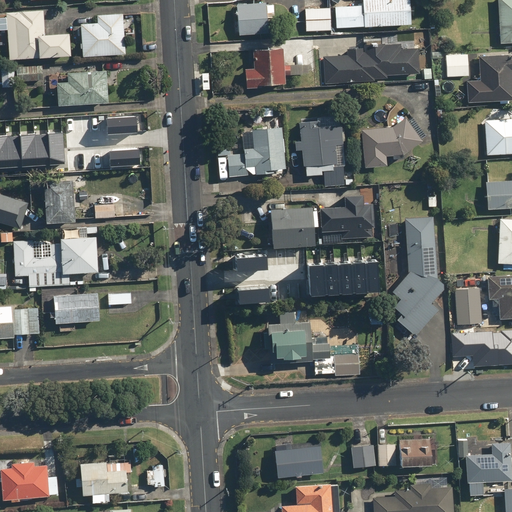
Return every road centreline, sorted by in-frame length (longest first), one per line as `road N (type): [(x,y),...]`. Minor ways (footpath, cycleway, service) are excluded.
road 1 (tertiary): [(194,362),(173,0)]
road 2 (residential): [(197,410),(511,391)]
road 3 (residential): [(197,410),(0,422)]
road 4 (residential): [(0,375),(194,362)]
